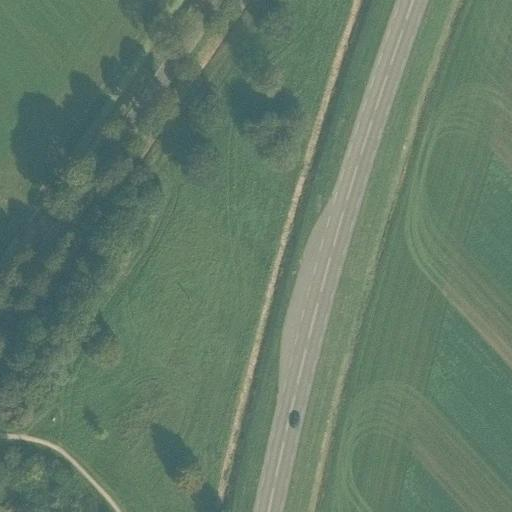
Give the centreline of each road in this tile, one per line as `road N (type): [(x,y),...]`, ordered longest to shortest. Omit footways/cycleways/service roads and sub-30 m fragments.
road 1 (primary): [(269,511),(301,356),(383,75),(414,0)]
road 2 (unclassified): [(0,338),(221,0)]
